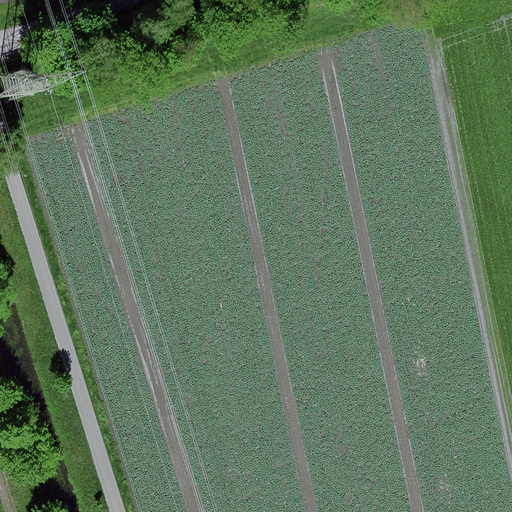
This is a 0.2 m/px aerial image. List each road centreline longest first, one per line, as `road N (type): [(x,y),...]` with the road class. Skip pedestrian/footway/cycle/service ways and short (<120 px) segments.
road 1 (track): [(0,137),(115,511)]
road 2 (unclassified): [(0,39),(138,0)]
